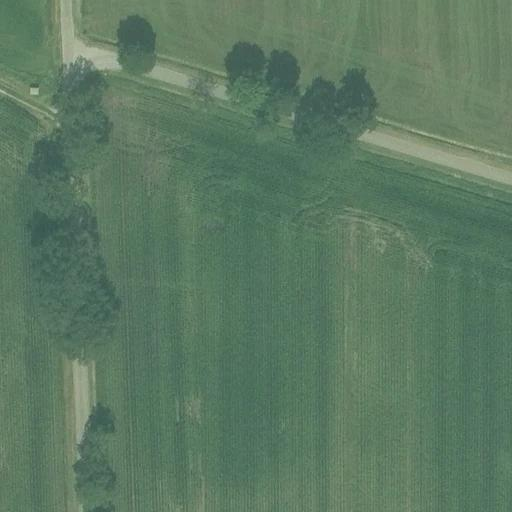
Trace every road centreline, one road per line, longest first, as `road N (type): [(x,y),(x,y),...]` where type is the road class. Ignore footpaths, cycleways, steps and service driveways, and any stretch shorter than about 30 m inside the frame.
road 1 (unclassified): [(69,51),(511,180)]
road 2 (unclassified): [(87,511),(69,51)]
